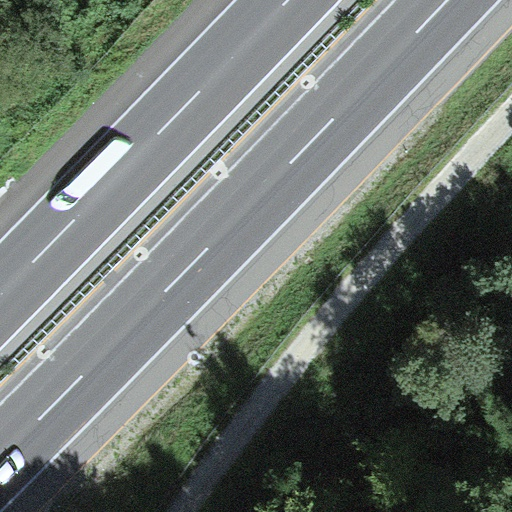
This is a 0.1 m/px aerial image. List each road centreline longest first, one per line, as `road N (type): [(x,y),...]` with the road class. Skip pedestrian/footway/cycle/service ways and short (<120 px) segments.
road 1 (motorway): [(0,458),(447,0)]
road 2 (track): [(511,110),(313,330),(183,511)]
road 3 (motorway): [(288,0),(0,295)]
